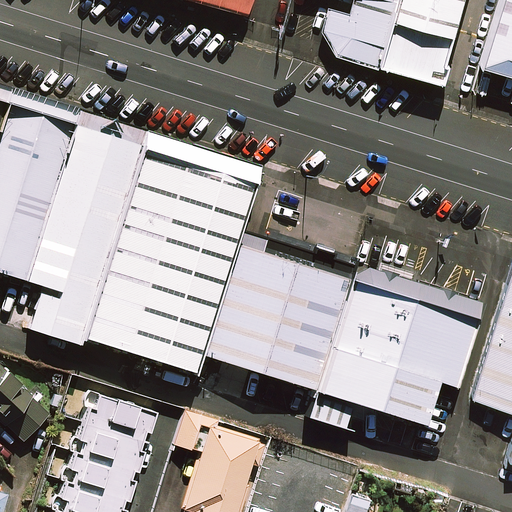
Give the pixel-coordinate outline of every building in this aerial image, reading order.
[(249,0),(182,0),(183,0),(245,17),(249,0)] [(335,54),(377,68),(378,64),(395,0),(351,0),(348,11),(327,5),(320,29),(335,54)] [(460,0),(395,0),(378,64),(442,82),(447,63),(443,62),(460,0)] [(511,66),(511,0),(492,0),(475,55),(511,66)] [(72,127),(6,106),(0,124),(0,272),(24,281),(72,127)] [(139,149),(72,127),(24,281),(39,286),(26,330),(81,347),(83,339),(139,149)] [(254,185),(139,149),(83,339),(195,373),(200,356),(237,238),(254,185)] [(342,271),(237,238),(200,356),(306,384),(342,271)] [(475,314),(342,271),(306,384),(416,420),(432,369),(455,377),(475,314)] [(511,408),(511,272),(472,396),(511,408)] [(0,356),(0,405),(20,426),(45,403),(0,356)] [(116,511),(150,408),(85,387),(44,511),(116,511)] [(241,511),(270,426),(181,397),(170,431),(195,439),(171,511),(241,511)] [(364,511),(369,499),(353,493),(347,510),(353,511),(364,511)]
